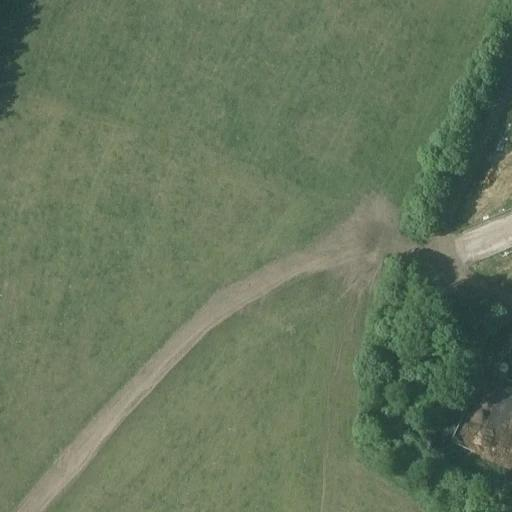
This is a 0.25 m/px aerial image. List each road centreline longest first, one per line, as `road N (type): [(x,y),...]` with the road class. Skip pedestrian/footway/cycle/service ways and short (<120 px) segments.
road 1 (track): [(75,511),(375,243),(428,257),(511,299)]
road 2 (track): [(428,257),(511,73)]
